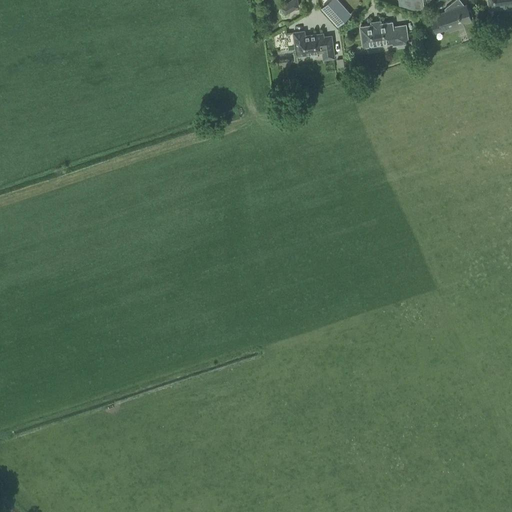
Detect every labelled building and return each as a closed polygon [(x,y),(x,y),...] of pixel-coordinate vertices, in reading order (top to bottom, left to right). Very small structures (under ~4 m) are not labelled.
[(297,0),(291,0),(288,2),(292,9),(293,10),(298,7),(297,0)] [(338,0),(330,0),(321,8),(338,27),(351,14),(338,0)] [(422,0),(398,0),(400,6),(406,5),(407,10),(424,8),(422,0)] [(472,17),(470,11),(468,11),(466,5),(464,5),(463,3),(460,0),(455,0),(445,8),(445,9),(446,8),(448,11),(437,15),(430,17),(431,21),(435,33),(448,28),(449,31),(457,28),(455,23),(461,21),(462,23),(471,20),(470,18),(472,17)] [(511,0),(488,0),(490,10),(504,8),(504,6),(511,5),(511,0)] [(363,47),(401,41),(401,44),(408,43),(405,25),(393,27),(392,22),(360,27),(363,47)] [(334,58),(331,36),(323,37),(323,33),(305,36),(304,31),(293,33),(297,55),(322,52),(323,59),(334,58)]
